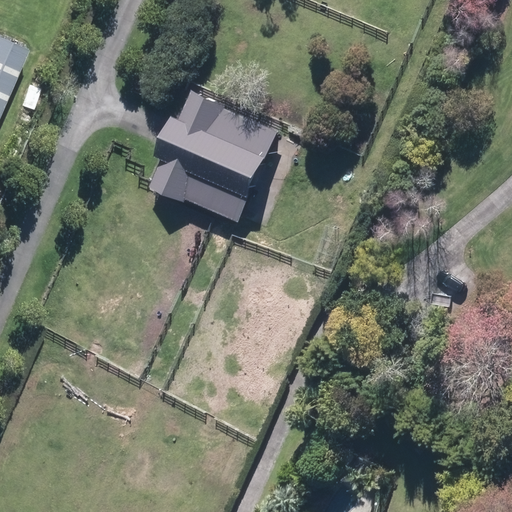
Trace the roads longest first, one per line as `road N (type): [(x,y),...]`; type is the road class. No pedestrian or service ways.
road 1 (track): [(247,511),(323,340),(511,184)]
road 2 (track): [(0,298),(134,0)]
